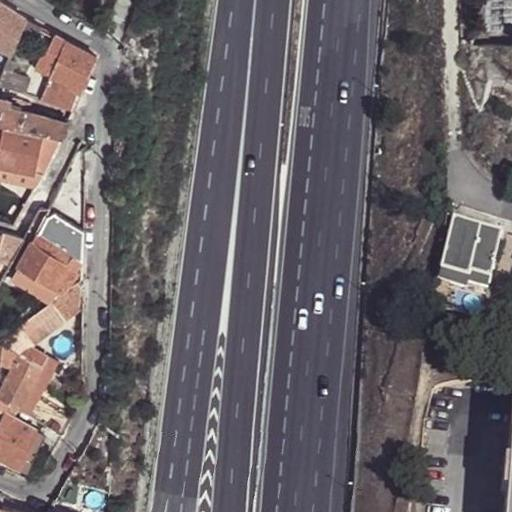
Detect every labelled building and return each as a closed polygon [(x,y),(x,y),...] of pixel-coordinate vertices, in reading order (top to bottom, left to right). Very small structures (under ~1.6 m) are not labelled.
[(24,19),(0,2),(0,48),(10,55),(20,31),(24,19)] [(39,26),(24,19),(20,31),(34,38),(39,26)] [(65,40),(55,35),(49,49),(59,54),(65,40)] [(96,57),(65,40),(59,54),(49,77),(81,94),(96,57)] [(59,54),(49,49),(46,49),(36,71),(49,77),(59,54)] [(14,63),(9,61),(0,81),(0,87),(23,95),(29,80),(11,73),(14,63)] [(74,111),(81,94),(49,77),(40,101),(74,111)] [(0,125),(60,138),(63,138),(64,137),(69,123),(52,118),(41,116),(35,114),(27,112),(10,107),(12,102),(0,99),(0,125)] [(0,170),(1,165),(43,174),(60,138),(0,125),(0,170)] [(73,229),(47,214),(39,232),(38,233),(62,247),(61,249),(84,261),(85,233),(73,229)] [(452,219),(434,283),(463,291),(465,284),(475,287),(492,230),(452,219)] [(492,230),(475,287),(484,290),(501,232),(492,230)] [(0,279),(23,237),(9,233),(8,234),(3,232),(0,231),(0,279)] [(38,233),(39,232),(37,231),(18,267),(64,292),(78,282),(84,264),(84,261),(61,249),(62,247),(38,233)] [(56,299),(64,292),(18,267),(13,275),(56,299)] [(56,299),(5,338),(19,351),(23,354),(32,346),(83,306),(84,289),(78,282),(64,292),(56,299)] [(5,338),(3,339),(0,358),(0,362),(11,365),(19,351),(5,338)] [(3,386),(0,390),(0,394),(19,405),(21,406),(24,401),(48,353),(32,346),(23,354),(19,351),(11,365),(8,373),(9,374),(3,386)] [(56,358),(48,353),(24,401),(29,404),(26,410),(29,411),(39,393),(56,358)] [(73,412),(39,393),(29,411),(42,419),(46,422),(48,423),(63,432),(73,412)] [(0,394),(0,408),(5,411),(12,415),(19,405),(0,394)] [(29,404),(24,401),(21,406),(26,410),(29,404)] [(12,415),(5,411),(0,420),(0,454),(19,465),(37,430),(12,415)] [(511,511),(511,414),(503,511),(511,511)] [(42,428),(46,422),(42,419),(38,426),(42,428)] [(36,443),(51,453),(63,432),(48,423),(42,433),(36,443)] [(36,443),(42,433),(37,430),(19,465),(24,469),(36,443)] [(0,511),(32,511),(1,505),(2,495),(0,493),(0,511)]
